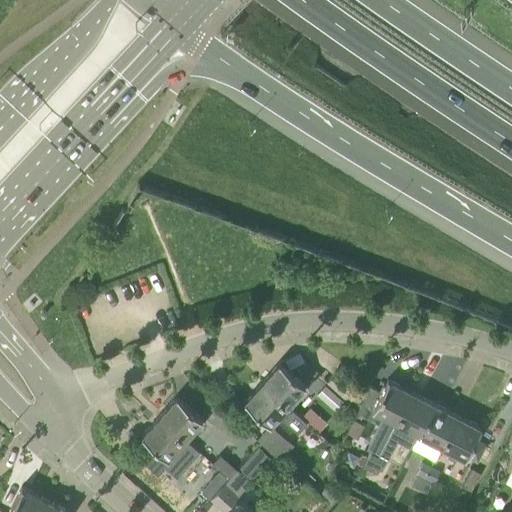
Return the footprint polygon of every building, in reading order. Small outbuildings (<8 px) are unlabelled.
[(262,383),(289,408),(308,387),(280,363),(262,383)] [(345,398),(355,387),(336,372),(327,383),(345,398)] [(381,392),(370,386),(357,413),(368,419),(373,410),(385,417),(382,423),(392,428),(411,392),(387,379),(381,392)] [(289,408),(262,383),(245,402),(272,427),(289,408)] [(418,434),(419,434),(435,403),(411,392),(392,428),(379,454),(387,459),(397,440),(411,447),(418,434)] [(159,417),(186,441),(204,421),(176,397),(159,417)] [(435,403),(419,434),(430,440),(428,443),(436,447),(438,444),(442,446),(458,415),(435,403)] [(316,414),(308,424),(318,433),(326,423),(316,414)] [(458,415),(442,446),(464,457),(465,455),(477,461),(485,443),(475,438),(481,427),(458,415)] [(186,441),(159,417),(141,437),(169,462),(164,468),(177,479),(200,453),(186,441)] [(273,427),(261,441),(261,442),(264,445),(279,458),(291,444),(273,427)] [(261,450),(264,445),(261,442),(249,456),(255,461),(263,451),(261,450)] [(230,477),(237,469),(219,454),(212,462),(230,476),(230,477)] [(410,485),(426,493),(431,483),(425,480),(432,466),(422,461),(410,485)] [(425,480),(431,483),(432,481),(433,482),(440,470),(432,466),(425,480)] [(471,491),(480,472),(470,467),(461,485),(471,491)] [(257,511),(238,495),(250,480),(237,469),(230,477),(230,476),(212,496),(225,508),(222,511),(257,511)] [(219,470),(201,491),(208,497),(226,476),(219,470)] [(343,483),(350,486),(355,477),(348,473),(343,483)] [(39,511),(46,499),(22,487),(9,511),(39,511)] [(46,499),(39,511),(68,511),(69,510),(46,499)]
